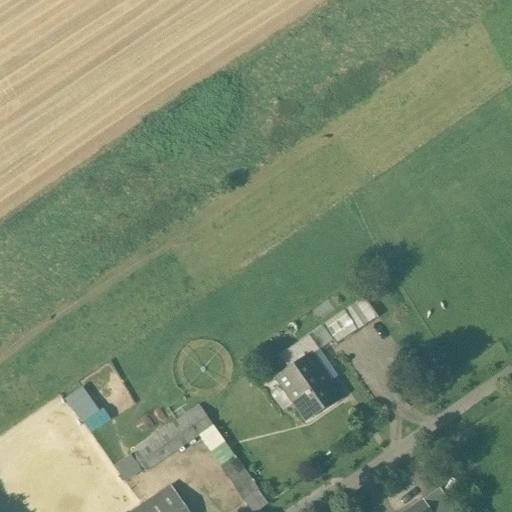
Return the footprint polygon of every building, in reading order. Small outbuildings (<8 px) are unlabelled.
[(360,298),(318,326),(332,346),(374,318),(360,298)] [(285,368),(273,377),(305,420),(337,398),(308,357),(316,352),(304,336),(276,356),(285,368)] [(95,434),(113,419),(86,385),(68,399),(95,434)] [(197,407),(128,453),(141,472),(210,425),(197,407)] [(232,456),(218,466),(242,501),(257,490),(232,456)] [(187,511),(170,486),(131,511),(187,511)] [(422,497),(432,511),(455,511),(457,511),(440,486),(422,497)] [(432,511),(422,497),(400,511),(432,511)]
